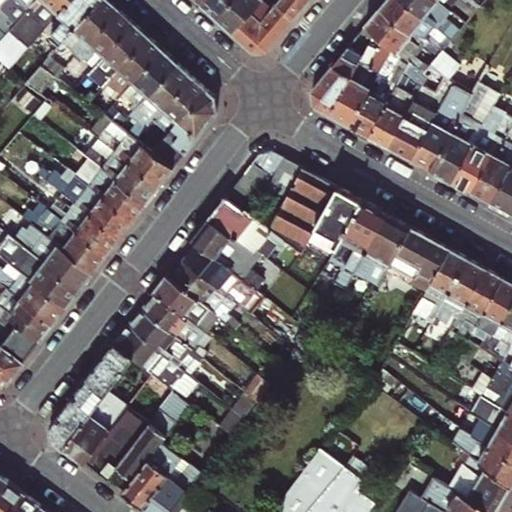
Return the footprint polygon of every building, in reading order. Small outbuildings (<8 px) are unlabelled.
[(35,0),(17,20),(10,27),(0,38),(0,45),(6,51),(20,36),(29,44),(45,27),(68,0),(35,0)] [(4,0),(0,5),(0,4),(0,20),(1,19),(8,11),(17,20),(35,0),(4,0)] [(61,41),(64,38),(98,0),(68,0),(45,27),(61,41)] [(78,51),(79,52),(119,7),(111,0),(98,0),(64,38),(78,51)] [(201,0),(201,1),(217,15),(230,0),(201,0)] [(230,0),(217,15),(233,30),(259,0),(230,0)] [(292,18),(272,0),(259,0),(233,30),(253,48),(267,48),(292,18)] [(272,0),(292,18),(306,0),(272,0)] [(404,0),(385,0),(380,7),(421,41),(425,44),(428,40),(424,36),(434,25),(404,0)] [(404,0),(434,25),(451,39),(455,34),(449,28),(451,25),(442,18),(447,12),(450,14),(452,11),(448,8),(438,0),(404,0)] [(479,5),(472,0),(438,0),(448,8),(455,0),(459,0),(474,12),(479,5)] [(119,7),(79,52),(94,65),(134,21),(119,7)] [(366,24),(376,33),(394,48),(402,55),(407,58),(412,52),(421,41),(380,7),(366,24)] [(8,11),(1,19),(10,27),(17,20),(8,11)] [(149,34),(134,21),(94,65),(109,79),(149,34)] [(361,30),(373,39),(376,33),(366,24),(361,30)] [(351,124),(386,62),(394,48),(376,33),(373,39),(381,44),(374,57),(369,64),(361,60),(331,113),(351,124)] [(134,80),(164,48),(149,34),(109,79),(117,87),(124,80),(126,73),(134,80)] [(314,104),(331,113),(361,60),(365,52),(366,51),(350,43),(312,89),(314,104)] [(179,61),(164,48),(134,80),(140,86),(130,98),(134,102),(131,106),(135,110),(179,61)] [(402,55),(394,48),(386,62),(395,67),(402,55)] [(458,65),(441,50),(438,55),(429,64),(445,76),(448,78),(458,65)] [(365,52),(361,60),(369,64),(374,57),(365,52)] [(407,58),(411,62),(423,72),(428,66),(412,52),(407,58)] [(179,61),(135,110),(141,115),(144,111),(147,114),(154,107),(156,100),(164,107),(193,74),(179,61)] [(395,67),(386,62),(351,124),(371,135),(399,85),(389,79),(395,67)] [(399,85),(371,135),(389,145),(413,101),(427,76),(423,72),(411,62),(399,85)] [(27,80),(40,91),(54,73),(41,63),(27,80)] [(193,74),(164,107),(150,123),(156,128),(159,124),(163,127),(169,120),(171,113),(179,120),(208,88),(193,74)] [(445,76),(426,108),(437,114),(454,83),(448,78),(445,76)] [(140,86),(134,80),(123,92),(130,98),(140,86)] [(431,168),(473,93),(471,92),(454,83),(437,114),(413,158),(431,168)] [(208,88),(179,120),(153,150),(173,166),(216,109),(215,94),(208,88)] [(100,91),(91,102),(107,115),(116,105),(100,91)] [(453,180),(492,111),(495,105),(473,93),(431,168),(453,180)] [(426,108),(413,101),(389,145),(413,158),(437,114),(426,108)] [(453,180),(472,191),(511,120),(511,101),(503,117),(492,111),(453,180)] [(107,115),(112,118),(121,125),(129,116),(116,105),(107,115)] [(33,113),(38,117),(43,111),(38,107),(33,113)] [(152,150),(139,139),(137,138),(121,125),(112,118),(98,135),(115,148),(160,183),(173,166),(153,150),(152,150)] [(511,120),(472,191),(491,202),(511,165),(511,120)] [(148,129),(139,139),(152,150),(160,139),(148,129)] [(115,148),(98,135),(92,144),(108,156),(115,148)] [(160,183),(115,148),(108,156),(92,144),(91,145),(82,139),(76,147),(88,156),(146,201),(160,183)] [(258,154),(252,162),(273,174),(284,155),(273,149),(258,154)] [(270,186),(270,187),(288,196),(303,166),(284,155),(273,174),(267,185),(270,186)] [(146,201),(88,156),(84,161),(97,171),(91,179),(78,169),(69,161),(65,165),(75,173),(133,218),(146,201)] [(84,161),(78,169),(91,179),(97,171),(84,161)] [(252,162),(244,171),(267,185),(273,174),(252,162)] [(511,165),(491,202),(510,212),(511,209),(511,165)] [(339,185),(303,166),(288,196),(281,208),(272,227),(284,236),(305,251),(312,238),(319,225),(339,185)] [(267,185),(244,171),(235,183),(261,197),(270,187),(270,186),(267,185)] [(120,235),(133,218),(75,173),(65,185),(54,176),(50,181),(120,235)] [(120,235),(50,181),(45,177),(40,185),(56,197),(57,196),(70,206),(61,217),(106,252),(120,235)] [(261,197),(235,183),(226,195),(242,211),(245,209),(248,211),(261,197)] [(339,185),(319,225),(337,235),(330,248),(332,249),(337,251),(364,199),(339,185)] [(254,253),(258,248),(268,256),(272,259),(284,236),(272,227),(248,211),(245,209),(242,211),(226,195),(209,218),(254,253)] [(56,197),(48,207),(61,217),(70,206),(57,196),(56,197)] [(364,199),(337,251),(334,257),(333,259),(346,267),(337,283),(346,287),(346,288),(355,271),(388,212),(364,199)] [(46,206),(39,215),(54,226),(61,217),(48,207),(46,206)] [(106,252),(61,217),(54,226),(39,215),(29,207),(23,215),(39,227),(48,235),(93,269),(106,252)] [(388,212),(355,271),(380,285),(389,267),(397,252),(412,226),(388,212)] [(268,256),(258,248),(254,253),(209,218),(194,238),(198,241),(231,268),(243,277),(262,292),(270,283),(256,272),(268,256)] [(319,225),(312,238),(330,248),(337,235),(319,225)] [(412,226),(397,252),(421,265),(418,271),(413,280),(423,286),(428,289),(451,247),(412,226)] [(93,269),(48,235),(42,243),(32,235),(22,227),(15,237),(24,244),(79,287),(93,269)] [(48,235),(39,227),(32,235),(42,243),(48,235)] [(184,258),(217,285),(231,268),(198,241),(184,258)] [(79,287),(24,244),(18,251),(8,243),(1,253),(66,304),(79,287)] [(451,247),(428,289),(416,310),(428,316),(427,318),(432,321),(469,257),(451,247)] [(0,279),(7,285),(53,321),(66,304),(1,253),(0,253),(0,279)] [(469,257),(432,321),(439,325),(440,323),(451,330),(486,266),(469,257)] [(217,285),(184,258),(170,275),(209,307),(214,311),(222,302),(232,310),(238,302),(228,295),(217,285)] [(504,276),(486,266),(451,330),(447,338),(456,343),(455,345),(458,347),(453,356),(458,359),(460,356),(461,354),(470,339),(504,276)] [(235,287),(243,277),(231,268),(217,285),(228,295),(235,287)] [(156,291),(205,330),(206,331),(214,321),(204,314),(209,307),(170,275),(167,273),(154,289),(156,291)] [(511,280),(504,276),(470,339),(482,346),(486,349),(511,302),(511,280)] [(268,297),(262,292),(243,277),(235,287),(260,307),(268,297)] [(11,315),(19,321),(41,337),(53,321),(7,285),(0,294),(0,301),(6,307),(11,311),(11,315)] [(156,291),(143,307),(203,356),(207,351),(196,342),(205,330),(156,291)] [(511,342),(511,302),(486,349),(492,352),(501,336),(511,342)] [(203,356),(143,307),(129,323),(184,368),(189,372),(203,356)] [(204,314),(214,321),(219,315),(214,311),(209,307),(204,314)] [(223,310),(219,315),(235,328),(239,323),(223,310)] [(0,314),(0,347),(16,325),(1,313),(0,314)] [(16,325),(0,347),(0,386),(3,386),(41,337),(19,321),(16,325)] [(114,340),(133,356),(152,371),(176,390),(179,386),(168,377),(174,369),(180,374),(184,368),(129,323),(114,340)] [(470,339),(461,354),(472,360),(482,346),(470,339)] [(53,439),(64,447),(91,411),(108,389),(133,356),(114,340),(85,379),(51,422),(53,439)] [(504,359),(507,355),(500,351),(497,355),(504,359)] [(269,382),(281,366),(272,359),(260,375),(269,382)] [(504,359),(499,367),(511,374),(511,364),(510,363),(504,359)] [(511,374),(499,367),(494,376),(511,387),(511,374)] [(376,381),(388,390),(397,378),(384,368),(376,381)] [(168,377),(179,386),(185,378),(180,374),(174,369),(168,377)] [(176,390),(152,371),(142,385),(173,409),(181,415),(191,402),(176,390)] [(474,387),(483,393),(511,410),(511,387),(494,376),(485,371),(474,387)] [(256,399),(269,382),(260,375),(247,392),(256,399)] [(127,386),(118,397),(128,404),(136,393),(127,386)] [(108,389),(91,411),(101,419),(118,397),(108,389)] [(243,416),(256,399),(247,392),(234,409),(243,416)] [(511,410),(483,393),(472,410),(511,434),(511,410)] [(101,419),(91,411),(64,447),(85,462),(128,404),(118,397),(101,419)] [(150,421),(128,404),(85,462),(107,479),(117,467),(132,479),(162,440),(181,415),(173,409),(165,420),(156,413),(150,421)] [(234,409),(221,425),(230,433),(243,416),(234,409)] [(511,434),(472,410),(462,427),(477,436),(511,457),(511,434)] [(477,436),(462,427),(457,434),(472,443),(477,436)] [(511,457),(477,436),(472,443),(457,434),(453,440),(465,449),(511,483),(511,457)] [(143,506),(182,455),(162,440),(132,479),(123,491),(143,506)] [(320,448),(271,511),(306,511),(314,504),(344,467),(320,448)] [(511,484),(511,483),(465,449),(458,457),(462,460),(480,473),(476,479),(457,468),(448,484),(496,511),(511,484)] [(192,463),(182,455),(143,506),(151,511),(169,511),(185,492),(202,470),(192,463)] [(202,470),(208,462),(199,455),(192,463),(202,470)] [(462,460),(457,468),(476,479),(480,473),(462,460)] [(365,511),(371,503),(374,499),(383,487),(362,472),(358,477),(344,467),(314,504),(306,511),(365,511)] [(0,491),(9,480),(0,473),(0,491)] [(495,511),(496,511),(448,484),(432,475),(426,485),(427,485),(441,494),(436,504),(450,511),(495,511)] [(0,511),(9,511),(25,492),(9,480),(0,491),(0,511)] [(421,495),(436,504),(441,494),(427,485),(421,495)] [(450,511),(436,504),(421,495),(411,489),(397,509),(402,511),(418,511),(420,510),(423,511),(450,511)] [(34,511),(41,504),(25,492),(9,511),(34,511)] [(209,510),(185,492),(169,511),(220,511),(212,506),(209,510)] [(368,511),(374,505),(371,503),(365,511),(368,511)]
